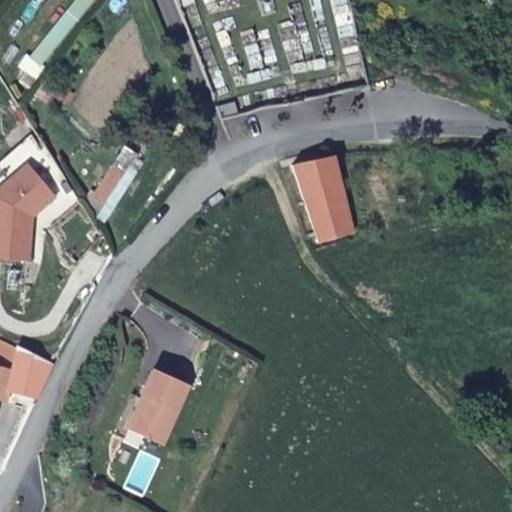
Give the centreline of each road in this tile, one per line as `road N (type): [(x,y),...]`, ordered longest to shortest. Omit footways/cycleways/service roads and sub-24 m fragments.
road 1 (residential): [(0,504),(112,289),(198,190),(263,151),(305,139),(412,132)]
road 2 (track): [(263,151),(310,262),(511,477)]
